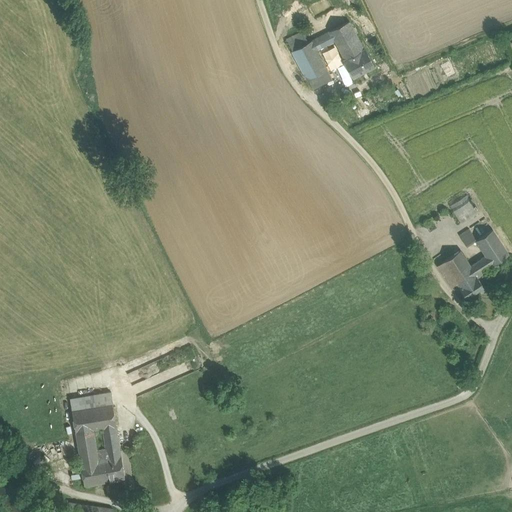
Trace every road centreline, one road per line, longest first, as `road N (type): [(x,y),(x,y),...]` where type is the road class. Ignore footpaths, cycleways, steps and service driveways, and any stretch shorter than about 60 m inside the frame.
road 1 (unclassified): [(260,0),(288,73),(352,134),(400,196),(448,289),(498,329)]
road 2 (unclassified): [(498,329),(464,396),(195,493),(178,510)]
road 3 (track): [(511,26),(395,74)]
